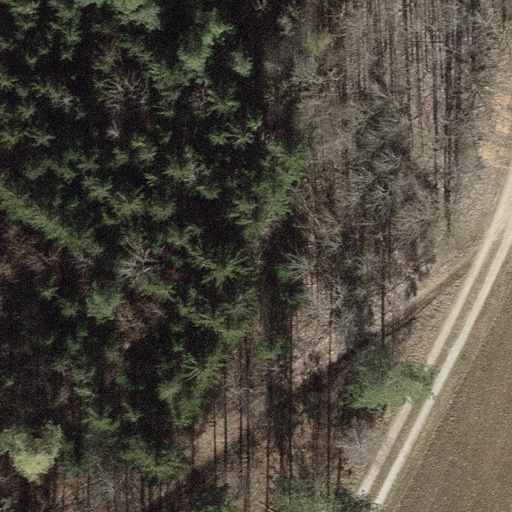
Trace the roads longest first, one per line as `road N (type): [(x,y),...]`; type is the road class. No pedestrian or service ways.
road 1 (track): [(511,226),(141,511)]
road 2 (track): [(373,511),(511,239)]
